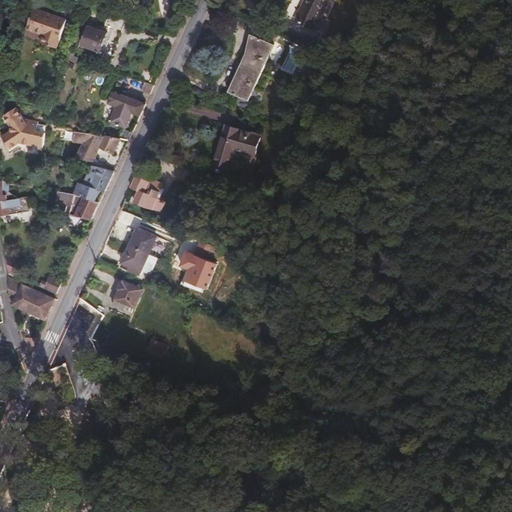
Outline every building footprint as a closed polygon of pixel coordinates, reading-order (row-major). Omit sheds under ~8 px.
[(324,0),(303,0),(294,21),(312,29),(324,0)] [(68,20),(35,8),(29,28),(45,34),(43,42),(59,47),(68,20)] [(109,34),(91,27),(84,46),(103,52),(109,34)] [(229,61),(251,70),(263,44),(241,35),(229,61)] [(252,98),(259,101),(282,47),(275,44),(252,98)] [(240,96),(251,70),(229,61),(218,86),(240,96)] [(154,85),(158,76),(145,70),(140,81),(145,82),(154,85)] [(136,80),(116,73),(113,81),(133,88),(136,80)] [(145,82),(140,81),(136,80),(133,88),(142,91),(145,82)] [(150,94),(154,85),(145,82),(142,91),(150,94)] [(140,116),(146,104),(123,95),(123,96),(113,92),(109,102),(120,107),(115,123),(122,125),(127,110),(140,116)] [(45,143),(49,123),(39,122),(39,120),(29,118),(29,120),(26,120),(17,107),(4,115),(14,129),(7,134),(45,143)] [(75,128),(62,125),(60,133),(73,136),(75,128)] [(250,157),(257,137),(224,127),(210,168),(224,173),(229,155),(236,158),(238,153),(250,157)] [(75,128),(73,136),(88,140),(92,132),(75,128)] [(115,154),(121,139),(92,132),(88,140),(79,160),(87,161),(94,146),(115,154)] [(45,143),(7,134),(3,136),(12,148),(22,141),(36,144),(39,148),(45,144),(45,143)] [(105,193),(115,172),(99,166),(84,164),(82,170),(89,171),(84,185),(81,184),(76,195),(77,195),(85,197),(85,198),(97,202),(101,191),(105,193)] [(137,174),(130,189),(139,193),(134,205),(152,210),(163,185),(137,174)] [(7,182),(0,180),(0,216),(4,216),(15,214),(13,202),(11,202),(10,193),(9,191),(7,182)] [(14,192),(10,193),(11,202),(13,202),(15,214),(28,211),(27,208),(32,208),(29,196),(18,198),(14,192)] [(67,213),(71,214),(77,195),(76,195),(60,192),(58,204),(69,206),(67,213)] [(92,222),(101,203),(97,202),(85,198),(85,197),(77,195),(71,214),(92,222)] [(130,247),(148,256),(156,238),(138,231),(130,247)] [(141,272),(148,256),(130,247),(122,264),(141,272)] [(17,275),(21,261),(7,256),(11,273),(17,275)] [(26,263),(21,261),(17,275),(23,278),(26,263)] [(58,295),(64,282),(53,277),(52,280),(54,281),(52,286),(50,291),(58,295)] [(56,300),(10,278),(11,292),(18,295),(18,297),(11,295),(14,306),(46,321),(56,300)] [(50,280),(46,289),(50,291),(52,286),(54,281),(52,280),(50,280)] [(115,303),(125,307),(133,310),(142,290),(125,283),(115,303)] [(33,351),(38,339),(26,343),(28,347),(29,349),(33,351)]
